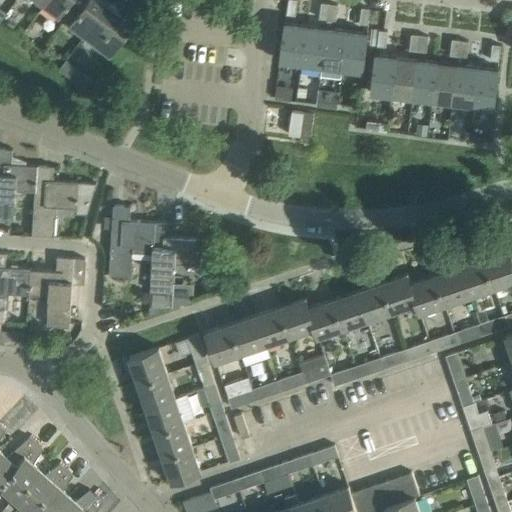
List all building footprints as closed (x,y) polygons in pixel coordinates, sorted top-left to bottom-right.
[(46,0),(44,3),(64,18),(76,3),(82,7),(87,0),(46,0)] [(64,18),(84,33),(108,1),(106,0),(87,0),(82,7),(76,3),(64,18)] [(108,1),(84,33),(111,53),(150,0),(125,0),(118,9),(108,1)] [(288,0),(287,13),(295,14),(297,0),(288,0)] [(319,17),(327,18),(330,3),(322,2),(319,17)] [(327,18),(335,19),(338,4),(330,3),(327,18)] [(360,22),(368,23),(370,8),(362,7),(360,22)] [(280,60),(301,63),(306,23),(285,20),(280,60)] [(301,63),(322,65),(327,26),(306,23),(301,63)] [(322,65),(321,76),(341,78),(342,68),(347,28),(327,26),(322,65)] [(347,28),(342,68),(363,70),(368,31),(347,28)] [(388,30),(385,30),(380,29),(378,44),(386,46),(388,30)] [(410,49),(418,50),(420,34),(412,33),(410,49)] [(420,34),(418,50),(427,51),(428,35),(420,34)] [(450,54),(459,55),(461,39),(452,38),(450,54)] [(461,39),(459,55),(467,56),(469,40),(461,39)] [(492,43),(491,59),(499,60),(501,44),(492,43)] [(371,91),(391,94),(396,54),(376,52),(371,91)] [(391,94),(412,96),(417,57),(396,54),(391,94)] [(412,96),(432,99),(437,60),(417,57),(412,96)] [(61,65),(59,68),(84,88),(92,78),(66,58),(61,65)] [(432,99),(453,102),(458,62),(437,60),(432,99)] [(453,102),(474,104),(478,65),(458,62),(453,102)] [(478,65),(474,104),(494,107),(499,67),(478,65)] [(276,95),(276,97),(291,99),(293,85),(278,83),(276,95)] [(319,85),(317,102),(339,105),(341,88),(319,85)] [(17,188),(36,189),(37,164),(13,162),(13,148),(0,147),(0,217),(15,218),(17,188)] [(37,164),(36,189),(33,233),(56,235),(58,205),(77,206),(77,212),(88,213),(97,182),(54,179),(54,165),(37,164)] [(134,255),(153,257),(155,220),(130,219),(131,205),(114,204),(113,216),(112,228),(110,274),(132,275),(134,255)] [(105,215),(105,227),(112,228),(113,216),(105,215)] [(155,220),(153,257),(151,290),(174,291),(176,262),(196,263),(197,237),(171,235),(172,221),(155,220)] [(511,254),(510,248),(485,256),(495,286),(511,280),(511,254)] [(10,292),(29,293),(31,267),(6,265),(7,251),(0,250),(0,321),(9,322),(10,292)] [(31,267),(29,293),(50,294),(48,324),(70,325),(73,282),(86,283),(87,260),(75,256),(58,254),(57,269),(31,267)] [(485,256),(460,265),(470,295),(495,286),(485,256)] [(460,265),(435,273),(445,303),(470,295),(460,265)] [(408,272),(383,280),(393,310),(417,302),(411,281),(408,272)] [(435,273),(411,281),(417,302),(420,312),(445,303),(435,273)] [(383,280),(359,289),(369,318),(393,310),(383,280)] [(359,289),(334,297),(344,327),(369,318),(359,289)] [(306,296),(281,305),(291,335),(315,326),(316,326),(309,306),(309,305),(306,296)] [(334,297),(309,305),(309,306),(316,326),(315,326),(318,335),(344,327),(334,297)] [(281,305),(256,313),(266,343),(291,335),(281,305)] [(256,313),(231,321),(241,351),(266,343),(256,313)] [(505,315),(480,323),(483,333),(508,325),(505,315)] [(241,351),(231,321),(206,330),(216,360),(241,351)] [(370,360),(357,364),(361,375),(384,367),(381,356),(370,323),(359,327),(370,360)] [(480,323),(455,331),(458,342),(483,333),(480,323)] [(455,331),(430,340),(434,350),(458,342),(455,331)] [(188,336),(196,361),(207,358),(199,332),(188,336)] [(430,340),(406,348),(410,358),(434,350),(430,340)] [(130,356),(138,381),(168,371),(160,346),(130,356)] [(406,348),(381,356),(384,367),(410,358),(406,348)] [(446,354),(455,380),(466,376),(457,350),(446,354)] [(299,360),(303,370),(307,381),(331,373),(332,373),(324,352),(299,360)] [(357,364),(332,373),(335,384),(361,375),(357,364)] [(194,380),(177,386),(180,394),(188,392),(196,389),(205,386),(216,382),(210,366),(199,369),(202,377),(194,380)] [(303,370),(278,379),(282,389),(307,381),(303,370)] [(147,406),(177,395),(168,371),(138,381),(147,406)] [(455,380),(463,404),(474,401),(466,376),(455,380)] [(235,379),(224,383),(229,395),(232,406),(257,398),(253,387),(239,392),(235,379)] [(278,379),(253,387),(257,398),(282,389),(278,379)] [(196,389),(188,392),(189,396),(197,393),(201,406),(210,402),(213,410),(224,407),(216,382),(205,386),(196,389)] [(147,406),(155,430),(185,420),(177,395),(147,406)] [(463,404),(472,429),(491,422),(487,409),(478,412),(474,401),(463,404)] [(224,407),(213,410),(222,435),(232,431),(224,407)] [(235,414),(242,436),(250,434),(243,411),(235,414)] [(155,430),(164,455),(193,445),(185,420),(155,430)] [(491,422),(472,429),(480,454),(495,449),(504,446),(495,421),(491,422)] [(232,431),(222,435),(230,460),(241,457),(232,431)] [(0,481),(36,441),(29,435),(6,455),(1,450),(0,450),(0,481)] [(0,481),(0,487),(12,498),(39,468),(33,462),(43,447),(36,441),(0,481)] [(335,443),(311,452),(314,463),(339,454),(335,443)] [(193,445),(164,455),(172,480),(202,470),(193,445)] [(480,454),(488,479),(499,475),(496,464),(500,463),(495,449),(480,454)] [(311,452),(285,460),(289,471),(314,463),(311,452)] [(285,460),(261,469),(264,480),(289,471),(285,460)] [(12,498),(27,511),(66,467),(59,461),(45,473),(39,468),(12,498)] [(27,511),(52,511),(68,494),(63,489),(72,473),(66,467),(27,511)] [(261,469),(236,477),(240,488),(264,480),(261,469)] [(402,474),(400,474),(408,498),(416,495),(420,494),(413,472),(412,470),(410,471),(410,472),(402,474)] [(390,478),(388,478),(396,502),(408,498),(400,474),(398,475),(398,476),(390,479),(390,478)] [(467,477),(476,503),(487,499),(478,474),(467,477)] [(488,479),(497,503),(508,499),(499,475),(488,479)] [(240,488),(236,477),(211,486),(215,497),(240,488)] [(378,482),(376,483),(384,506),(386,505),(396,502),(388,478),(386,479),(386,480),(378,483),(378,482)] [(366,486),(364,487),(372,510),(384,506),(376,483),(374,483),(374,484),(366,487),(366,486)] [(358,511),(352,493),(349,484),(325,493),(331,511),(358,511)] [(353,490),(351,491),(358,511),(365,511),(372,510),(364,487),(362,487),(362,488),(354,491),(353,490)] [(52,511),(79,511),(95,494),(89,488),(74,499),(68,494),(52,511)] [(289,505),(275,510),(275,511),(302,511),(299,501),(301,501),(297,492),(286,496),(289,505)] [(302,511),(331,511),(325,493),(301,501),(299,501),(302,511)] [(95,494),(79,511),(94,511),(102,500),(95,494)] [(201,494),(184,500),(188,511),(203,511),(207,511),(201,494)] [(386,505),(388,511),(421,511),(416,495),(408,498),(396,502),(386,505)] [(476,503),(479,511),(491,511),(487,499),(476,503)] [(497,503),(499,511),(511,511),(508,499),(497,503)]
